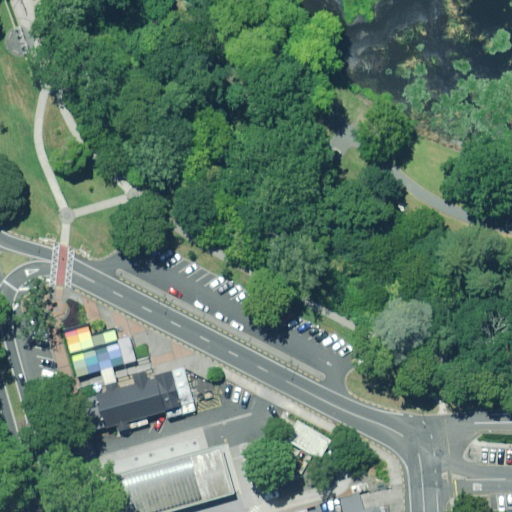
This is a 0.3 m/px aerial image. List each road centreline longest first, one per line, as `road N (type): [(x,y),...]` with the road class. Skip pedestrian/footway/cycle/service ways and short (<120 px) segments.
road 1 (residential): [(56,263),(403,435),(419,454),(424,511)]
road 2 (secondary): [(2,316),(57,511)]
